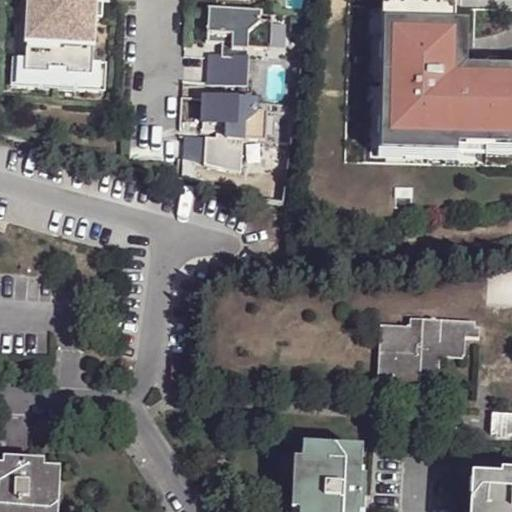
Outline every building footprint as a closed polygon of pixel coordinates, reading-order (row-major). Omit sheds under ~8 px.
[(19,0),(15,93),(108,96),(109,66),(96,66),(97,22),(105,22),(105,8),(104,6),(97,6),(97,0),(19,0)] [(97,0),(97,6),(104,6),(105,8),(110,8),(110,0),(97,0)] [(348,0),(346,164),(380,164),(511,166),(511,56),(488,56),(488,80),(473,79),(474,9),(461,9),(461,0),(348,0)] [(262,13),(210,10),(208,43),(223,44),(233,45),(232,58),(222,57),(211,57),(210,83),(247,86),(249,47),(272,49),(274,22),(261,21),(262,13)] [(233,45),(223,44),(222,57),(232,58),(233,45)] [(256,101),(204,98),(201,131),(215,132),(226,132),(226,139),(215,138),(204,137),(203,166),(240,175),(243,139),(265,141),(267,110),(256,110),(256,101)] [(374,387),(424,389),(424,375),(442,375),(443,357),(467,358),(468,340),(482,340),(482,329),(473,329),(473,323),(419,320),(418,340),(376,338),(374,387)] [(491,434),(496,435),(507,435),(511,435),(511,415),(492,414),(491,434)] [(359,511),(361,483),(362,455),(303,452),(302,466),(299,511),(359,511)] [(3,462),(2,469),(43,471),(44,464),(3,462)] [(291,511),(299,511),(302,466),(294,467),(291,511)] [(0,511),(57,511),(60,472),(43,471),(2,469),(0,469),(0,511)] [(511,511),(511,484),(501,484),(472,483),(470,511),(511,511)]
